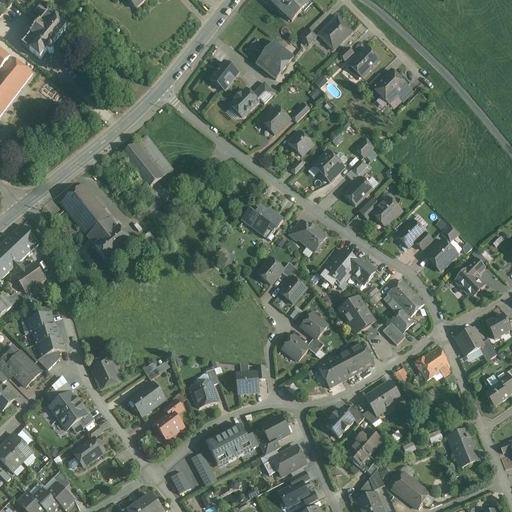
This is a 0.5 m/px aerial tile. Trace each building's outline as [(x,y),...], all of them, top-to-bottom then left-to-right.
[(146,0),(127,0),(136,10),(146,0)] [(274,0),(271,4),(292,23),(309,6),(302,0),(299,0),(298,0),(274,0)] [(49,14),(23,45),(41,60),(47,52),(49,54),(53,54),(54,52),(54,49),(52,47),(67,29),(58,21),(59,20),(59,18),(57,17),(55,17),(54,18),(49,14)] [(337,19),(319,36),(333,51),(351,34),(337,19)] [(309,30),(300,39),(308,47),(317,38),(309,30)] [(294,59),(274,43),(256,66),(276,82),(294,59)] [(0,71),(11,58),(0,49),(0,71)] [(347,49),(339,57),(344,63),(352,54),(347,49)] [(366,49),(348,67),(361,79),(378,62),(366,49)] [(0,71),(0,117),(33,75),(11,58),(0,71)] [(238,75),(225,64),(211,81),(224,92),(238,75)] [(391,72),(383,79),(373,89),(393,109),(402,100),(398,96),(406,88),(391,72)] [(320,89),(328,81),(322,75),(314,83),(320,89)] [(379,75),(365,90),(368,93),(373,89),(383,79),(379,75)] [(265,84),(252,97),(258,103),(260,101),(264,105),(275,95),(265,84)] [(406,88),(398,96),(402,100),(403,102),(412,93),(406,88)] [(246,91),(241,97),(240,96),(235,101),(236,101),(230,107),(242,119),(258,103),(252,97),(246,91)] [(304,106),(291,119),(297,124),(309,111),(304,106)] [(277,108),(262,123),(275,136),(290,121),(277,108)] [(314,146),(299,132),(288,144),(302,158),(314,146)] [(136,146),(163,180),(174,171),(148,137),(136,146)] [(366,140),(355,151),(363,159),(374,149),(366,140)] [(163,180),(136,146),(122,156),(149,190),(163,180)] [(334,160),(327,153),(313,167),(320,174),(319,178),(322,182),(326,180),(330,184),(344,170),(341,167),(346,162),(346,160),(341,155),(339,155),(334,160)] [(300,162),(290,171),(295,176),(304,166),(300,162)] [(360,162),(352,171),(357,177),(366,168),(360,162)] [(361,179),(344,196),(355,208),(372,191),(361,179)] [(111,220),(83,186),(60,204),(87,238),(111,220)] [(379,208),(372,215),(372,216),(385,229),(401,213),(388,200),(379,208)] [(372,201),(360,213),(367,221),(372,216),(372,215),(379,208),(372,201)] [(269,216),(260,208),(255,215),(249,211),(243,219),(252,226),(251,228),(263,237),(266,233),(270,236),(281,220),(272,213),(269,216)] [(442,230),(446,223),(440,219),(436,226),(442,230)] [(111,220),(87,238),(95,248),(94,248),(106,263),(131,243),(119,229),(118,229),(111,220)] [(301,222),(290,236),(296,241),(298,240),(297,239),(307,227),(301,222)] [(413,223),(397,238),(408,250),(415,243),(424,234),(413,223)] [(327,238),(310,224),(307,227),(297,239),(298,240),(314,253),(315,252),(318,252),(321,248),(321,245),(327,238)] [(450,226),(441,235),(450,245),(459,236),(450,226)] [(4,244),(0,247),(0,282),(12,271),(17,275),(25,270),(20,264),(39,245),(22,227),(23,227),(22,227),(21,227),(22,227),(5,243),(4,244)] [(157,243),(149,234),(144,238),(152,248),(157,243)] [(424,234),(415,243),(423,252),(432,243),(424,234)] [(443,242),(426,258),(440,273),(457,256),(443,242)] [(492,258),(498,253),(493,247),(488,252),(492,258)] [(343,251),(325,273),(342,286),(351,275),(350,274),(359,264),(343,251)] [(493,260),(485,252),(480,256),(489,265),(493,260)] [(270,260),(258,276),(271,287),(281,274),(283,271),(270,260)] [(376,272),(362,260),(359,264),(350,274),(351,275),(364,286),(376,272)] [(484,269),(476,260),(467,269),(471,272),(473,270),(478,275),(484,269)] [(17,275),(15,277),(26,294),(46,281),(34,264),(25,270),(17,275)] [(283,271),(281,274),(286,278),(294,268),(289,264),(283,271)] [(294,268),(286,278),(291,282),(293,279),(299,272),(294,268)] [(467,270),(455,282),(461,289),(461,293),(465,293),(472,300),(485,287),(478,279),(480,277),(478,275),(473,270),(471,272),(467,269),(466,270),(467,270)] [(291,282),(280,295),(293,306),(306,290),(293,279),(291,282)] [(425,306),(402,281),(397,286),(395,285),(393,286),(395,288),(387,296),(393,302),(388,306),(398,316),(390,323),(391,324),(392,326),(404,314),(410,320),(425,306)] [(364,297),(369,302),(379,292),(374,287),(364,297)] [(15,294),(10,299),(4,293),(1,296),(12,307),(20,300),(15,294)] [(0,320),(13,308),(12,307),(1,296),(0,294),(0,320)] [(374,323),(357,299),(340,312),(356,335),(374,323)] [(289,315),(293,321),(302,313),(298,308),(289,315)] [(48,310),(30,315),(32,321),(50,316),(48,310)] [(404,314),(392,326),(402,336),(414,324),(410,320),(404,314)] [(32,321),(28,322),(31,335),(33,334),(54,328),(54,327),(51,316),(50,316),(32,321)] [(327,328),(312,316),(301,329),(314,340),(317,341),(327,328)] [(504,316),(486,325),(494,340),(511,331),(504,316)] [(392,326),(391,324),(382,333),(396,347),(405,339),(402,336),(392,326)] [(54,328),(33,334),(37,347),(38,346),(60,339),(56,327),(54,327),(54,328)] [(474,330),(456,340),(466,358),(479,350),(484,348),(482,344),(474,330)] [(307,349),(294,338),(283,351),(298,364),(309,351),(307,349)] [(60,339),(38,346),(42,358),(59,353),(65,351),(61,339),(60,339)] [(324,347),(317,341),(314,340),(310,344),(320,352),(324,347)] [(496,357),(488,341),(482,344),(484,348),(479,350),(487,364),(496,357)] [(320,352),(310,344),(307,349),(309,351),(316,357),(320,352)] [(363,344),(318,368),(330,390),(375,366),(363,344)] [(439,348),(423,359),(436,377),(441,374),(448,369),(450,368),(439,348)] [(6,367),(5,368),(14,377),(26,389),(41,374),(20,353),(6,367)] [(59,353),(43,357),(44,359),(52,367),(60,360),(59,353)] [(110,356),(89,365),(100,392),(121,383),(114,365),(111,359),(110,356)] [(117,357),(111,359),(114,365),(120,363),(117,357)] [(52,367),(44,359),(40,360),(38,362),(48,372),(52,367)] [(436,377),(423,359),(415,365),(427,383),(436,377)] [(6,367),(2,363),(0,365),(0,371),(4,376),(8,380),(9,382),(14,377),(5,368),(6,367)] [(166,363),(157,368),(161,374),(170,368),(166,363)] [(154,364),(143,371),(146,376),(157,369),(154,364)] [(266,369),(255,368),(256,374),(257,382),(267,381),(266,369)] [(157,369),(146,376),(151,383),(161,375),(157,369)] [(452,375),(448,369),(441,374),(445,380),(452,375)] [(214,371),(206,374),(209,384),(210,384),(211,388),(219,385),(214,371)] [(256,374),(237,376),(239,396),(258,394),(257,382),(256,374)] [(507,376),(497,383),(493,377),(486,382),(492,390),(485,395),(494,409),(509,398),(508,397),(511,394),(511,383),(506,375),(507,376)] [(1,386),(0,384),(0,413),(1,414),(15,400),(1,386)] [(67,384),(55,392),(61,401),(70,394),(71,395),(73,393),(67,384)] [(209,384),(192,390),(196,402),(195,404),(196,407),(198,408),(199,410),(217,404),(211,388),(210,384),(209,384)] [(389,384),(365,400),(372,410),(376,417),(377,417),(400,402),(389,384)] [(152,385),(130,402),(142,419),(164,402),(152,385)] [(61,401),(50,409),(58,421),(79,405),(75,400),(76,400),(75,399),(74,400),(71,395),(70,394),(61,401)] [(184,412),(176,401),(163,411),(167,416),(171,413),(176,419),(184,412)] [(79,405),(58,421),(66,432),(78,423),(87,417),(87,416),(83,411),(84,411),(83,410),(79,405),(80,405),(79,405)] [(362,417),(352,407),(345,414),(355,422),(354,423),(358,426),(365,419),(362,417)] [(341,410),(337,415),(336,414),(329,421),(330,422),(325,427),(338,440),(354,423),(355,422),(345,414),(341,410)] [(362,417),(365,419),(372,426),(380,421),(377,417),(376,417),(372,410),(362,417)] [(167,416),(155,426),(167,442),(184,429),(176,419),(171,413),(167,416)] [(87,417),(78,423),(83,430),(95,422),(89,414),(87,416),(87,417)] [(280,418),(262,427),(268,440),(271,446),(275,443),(290,436),(280,418)] [(241,426),(206,444),(220,470),(254,453),(241,426)] [(28,427),(22,433),(30,442),(35,437),(28,427)] [(99,427),(87,436),(91,441),(94,439),(94,440),(103,433),(99,427)] [(382,443),(366,430),(360,437),(356,434),(352,439),(357,444),(347,456),(361,468),(369,458),(382,443)] [(466,431),(447,439),(460,470),(479,462),(466,431)] [(30,442),(22,433),(17,438),(25,447),(30,442)] [(17,438),(15,437),(5,447),(22,464),(32,454),(25,447),(17,438)] [(91,441),(73,455),(76,459),(70,463),(69,465),(69,468),(70,469),(72,470),(74,469),(80,465),(84,469),(105,454),(94,440),(94,439),(91,441)] [(268,440),(258,445),(265,457),(276,452),(279,450),(275,443),(271,446),(268,440)] [(388,443),(378,455),(384,459),(391,451),(393,448),(388,443)] [(406,455),(416,449),(412,443),(402,448),(406,455)] [(511,451),(509,444),(499,447),(503,455),(511,451)] [(5,447),(0,451),(0,462),(11,474),(22,464),(5,447)] [(278,457),(272,461),(272,462),(264,466),(269,477),(278,472),(281,478),(306,465),(297,448),(278,457)] [(265,457),(261,460),(264,466),(272,462),(272,461),(278,457),(276,452),(265,457)] [(202,454),(190,461),(205,488),(217,482),(202,454)] [(380,468),(369,458),(361,468),(372,478),(377,471),(380,468)] [(380,477),(388,475),(386,468),(378,470),(380,477)] [(0,473),(0,475),(7,483),(11,478),(3,470),(0,473)] [(372,478),(369,482),(374,493),(384,488),(377,471),(372,478)] [(70,485),(61,473),(53,481),(57,485),(63,491),(70,485)] [(182,473),(170,479),(179,496),(191,490),(182,473)] [(304,473),(289,481),(293,487),(301,483),(302,485),(309,482),(304,473)] [(429,496),(404,476),(392,492),(405,502),(413,508),(417,511),(429,496)] [(364,500),(356,503),(356,504),(359,511),(382,511),(375,495),(374,495),(374,493),(369,482),(361,493),(364,500)] [(293,487),(279,494),(287,510),(304,502),(309,498),(308,496),(302,485),(301,483),(293,487)] [(63,491),(57,485),(47,495),(59,506),(64,511),(68,507),(69,507),(74,502),(63,491)] [(47,495),(42,490),(33,499),(44,511),(45,511),(52,511),(54,510),(55,511),(59,506),(47,495)] [(317,502),(313,493),(308,496),(309,498),(304,502),(307,508),(317,502)] [(361,493),(348,498),(351,506),(356,504),(356,503),(364,500),(361,493)] [(27,494),(17,505),(23,511),(43,511),(44,511),(33,499),(27,494)] [(161,511),(151,497),(129,511),(161,511)] [(409,511),(413,508),(405,502),(402,504),(407,508),(405,510),(407,511),(409,511)]
